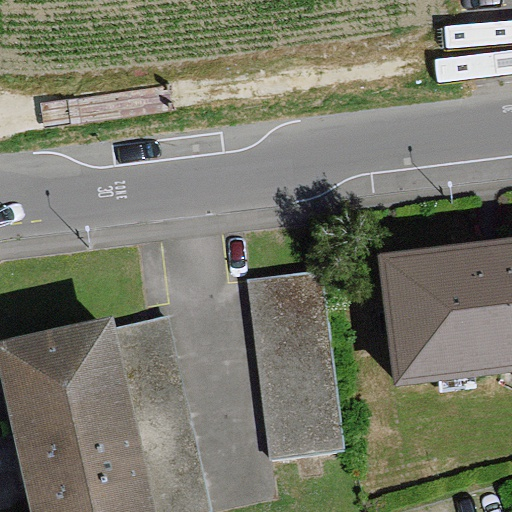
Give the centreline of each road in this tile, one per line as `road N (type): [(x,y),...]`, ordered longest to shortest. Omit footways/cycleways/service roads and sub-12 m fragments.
road 1 (residential): [(0,194),(64,198),(273,176),(344,146),(511,125)]
road 2 (track): [(0,114),(463,56)]
